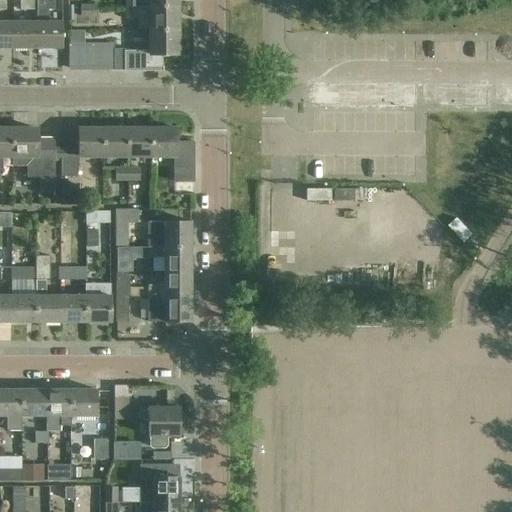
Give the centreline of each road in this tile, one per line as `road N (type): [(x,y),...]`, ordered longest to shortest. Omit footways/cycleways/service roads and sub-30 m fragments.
road 1 (residential): [(211,368),(212,95)]
road 2 (residential): [(212,95),(0,95)]
road 3 (residential): [(0,369),(211,368)]
road 4 (residential): [(211,511),(211,368)]
